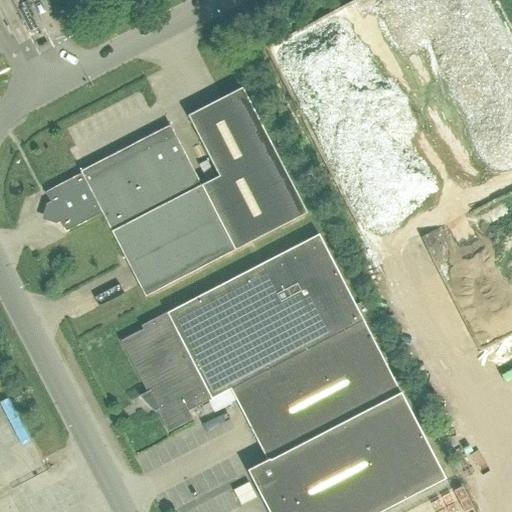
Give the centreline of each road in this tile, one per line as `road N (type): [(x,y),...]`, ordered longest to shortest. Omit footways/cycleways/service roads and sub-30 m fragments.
road 1 (unclassified): [(130,511),(0,258)]
road 2 (unclassified): [(0,119),(226,0)]
road 3 (unknown): [(0,427),(45,474),(113,479)]
